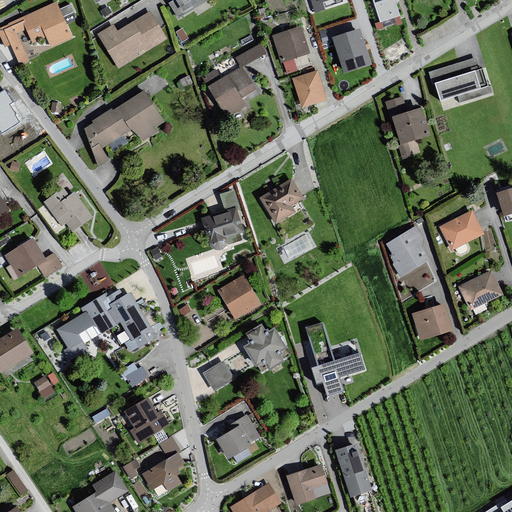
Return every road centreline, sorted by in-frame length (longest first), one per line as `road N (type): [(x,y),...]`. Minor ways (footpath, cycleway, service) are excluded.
road 1 (residential): [(511,3),(133,241)]
road 2 (residential): [(511,316),(208,503)]
road 3 (residential): [(208,503),(168,320),(133,241)]
road 4 (residential): [(133,241),(0,60)]
road 5 (residential): [(133,241),(0,319)]
